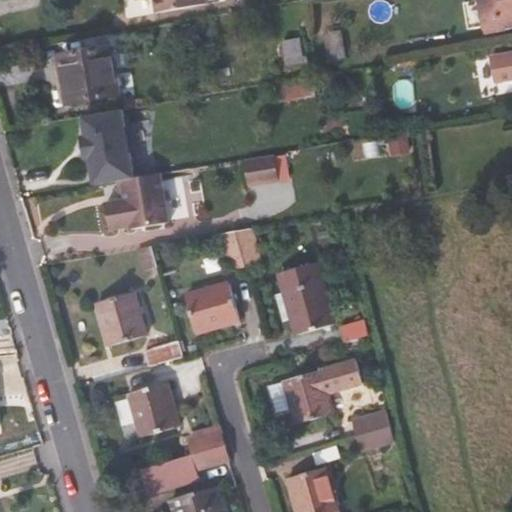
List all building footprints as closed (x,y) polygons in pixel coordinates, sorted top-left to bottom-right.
[(200,3),(199,0),(149,0),(153,15),(200,3)] [(511,25),(511,0),(480,0),(486,30),(511,25)] [(305,63),(300,36),(282,39),(287,67),(305,63)] [(120,97),(112,48),(60,57),(69,106),(120,97)] [(314,97),(312,83),(280,88),(282,104),(314,97)] [(134,171),(130,152),(134,147),(132,133),(126,129),(123,111),(83,118),(87,138),(84,138),(87,159),(90,159),(94,179),(134,171)] [(279,183),(275,156),(245,161),(249,188),(279,183)] [(118,181),(122,202),(105,205),(110,232),(130,228),(130,231),(169,223),(160,174),(118,181)] [(262,265),(253,230),(237,233),(248,269),(262,265)] [(248,269),(237,233),(222,236),(233,273),(248,269)] [(336,327),(318,265),(280,275),(299,338),(336,327)] [(240,322),(230,289),(187,302),(197,335),(240,322)] [(146,336),(134,295),(97,306),(109,347),(146,336)] [(181,360),(176,342),(146,352),(150,369),(181,360)] [(331,398),(361,388),(355,362),(305,378),(286,383),(298,427),(335,416),(331,398)] [(180,428),(168,385),(130,395),(142,439),(180,428)] [(393,430),(388,414),(354,423),(358,439),(393,430)] [(396,445),(393,430),(358,439),(361,454),(396,445)] [(227,448),(222,432),(188,442),(193,458),(227,448)] [(230,461),(227,448),(193,458),(197,471),(230,461)] [(338,511),(326,471),(289,481),(298,511),(338,511)] [(224,511),(218,488),(177,500),(180,511),(224,511)]
